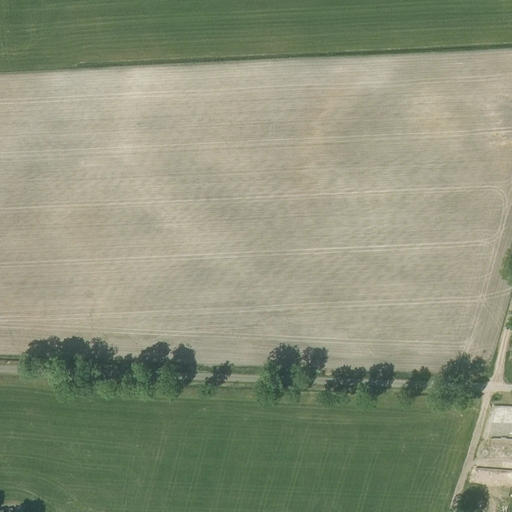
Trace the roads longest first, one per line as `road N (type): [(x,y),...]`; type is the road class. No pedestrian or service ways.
road 1 (unclassified): [(511,388),(0,368)]
road 2 (track): [(454,511),(511,316)]
